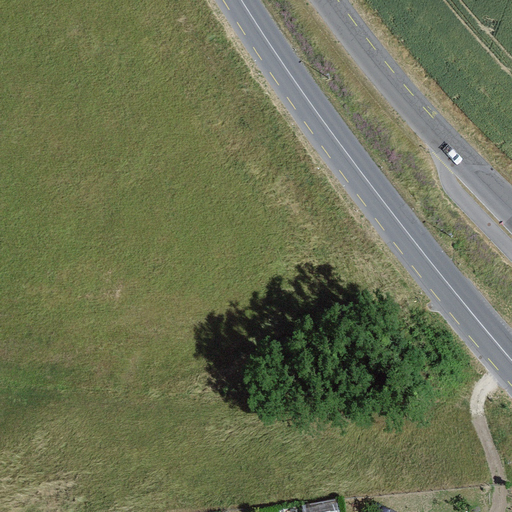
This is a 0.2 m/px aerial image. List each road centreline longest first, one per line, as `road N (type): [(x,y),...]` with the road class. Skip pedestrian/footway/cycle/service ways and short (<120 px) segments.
road 1 (secondary): [(511,360),(355,165),(241,0)]
road 2 (residential): [(329,0),(405,97),(511,209)]
road 3 (track): [(494,511),(499,479),(477,413),(481,390),(511,366)]
